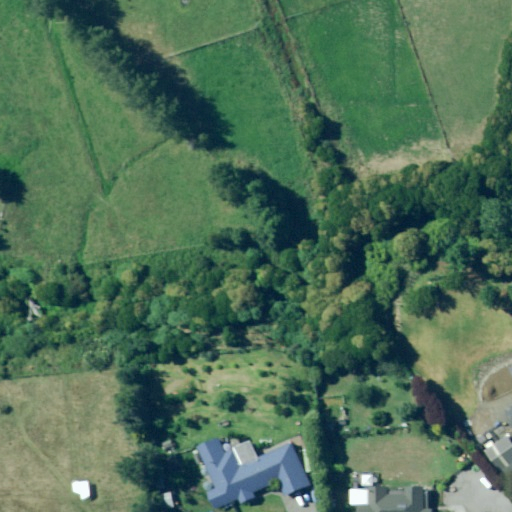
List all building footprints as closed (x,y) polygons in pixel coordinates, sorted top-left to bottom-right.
[(511,392),(511,370),(477,386),(486,405),(511,392)] [(486,435),(480,439),(507,479),(511,476),(511,434),(505,439),(501,432),(489,440),(486,435)] [(230,452),(224,438),(223,437),(201,446),(209,467),(218,487),(211,491),(219,508),(241,499),(243,503),(259,496),(258,495),(257,492),(281,481),(286,493),(287,495),(313,484),(295,441),(293,442),(245,463),(238,448),(230,452)] [(167,488),(166,476),(159,477),(159,488),(167,488)] [(78,481),(79,483),(79,491),(85,492),(85,500),(94,494),(93,481),(83,481),(78,481)] [(432,508),(432,506),(432,489),(428,489),(428,485),(410,485),(410,489),(410,494),(392,494),(392,489),(392,485),(379,485),(374,485),(374,503),(364,503),(364,511),(436,511),(436,508),(432,508)]
